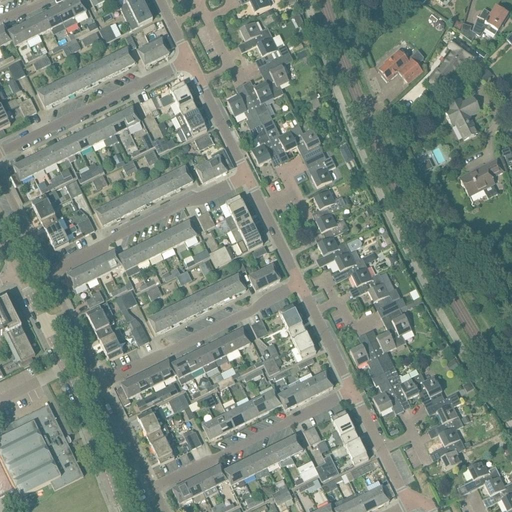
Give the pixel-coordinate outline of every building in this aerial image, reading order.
[(79,0),(76,0),(67,5),(74,20),(87,14),(79,0)] [(98,5),(95,0),(88,0),(92,8),(98,5)] [(141,0),(137,0),(122,7),(120,9),(122,12),(121,12),(125,21),(147,10),(141,0)] [(269,8),(264,0),(249,0),(251,2),(249,3),(255,15),(269,8)] [(67,5),(55,11),(62,26),(74,20),(67,5)] [(478,20),(473,33),(470,31),(465,38),(471,43),(476,35),(480,38),(485,31),(495,37),(508,16),(495,8),(491,15),(485,12),(485,13),(481,20),(476,19),(478,20)] [(147,10),(125,21),(129,29),(130,29),(131,32),(152,22),(147,10)] [(55,11),(43,17),(50,32),(62,26),(55,11)] [(433,16),(430,19),(435,24),(438,20),(433,16)] [(43,17),(31,22),(38,38),(50,32),(43,17)] [(31,22),(19,28),(27,43),(38,38),(31,22)] [(463,25),(456,22),(454,28),(460,31),(463,25)] [(89,33),(98,29),(95,24),(87,28),(88,30),(81,33),(82,37),(89,33)] [(242,55),(257,48),(272,40),(267,30),(259,33),(255,24),(240,32),(246,44),(247,43),(250,50),(241,55),(242,55)] [(142,31),(145,37),(157,31),(154,25),(142,31)] [(4,28),(3,29),(10,44),(11,43),(14,49),(27,43),(19,28),(7,34),(4,28)] [(109,28),(98,33),(105,46),(115,40),(112,35),(109,28)] [(0,30),(0,48),(10,44),(3,29),(0,30)] [(82,41),(85,48),(100,41),(96,34),(82,41)] [(130,37),(125,39),(131,52),(136,49),(130,37)] [(150,47),(149,47),(156,62),(169,56),(160,37),(148,43),(150,47)] [(267,65),(289,55),(284,45),(276,49),(272,40),(257,48),(262,60),(264,59),(267,65)] [(470,66),(477,58),(454,40),(448,49),(451,51),(440,64),(442,66),(438,70),(437,69),(426,82),(441,94),(465,62),(470,66)] [(291,42),(286,44),(289,50),(293,48),(295,47),(292,41),(291,42)] [(67,49),(62,51),(66,58),(81,51),(77,44),(67,49)] [(156,62),(149,47),(137,53),(145,68),(156,62)] [(105,80),(135,66),(127,50),(97,65),(105,80)] [(423,74),(417,68),(423,62),(424,59),(417,52),(405,63),(397,53),(384,65),(385,66),(379,72),(387,82),(390,79),(391,80),(392,79),(391,79),(397,73),(408,87),(423,74)] [(265,85),(273,100),(283,95),(279,88),(289,83),(281,68),(293,63),(289,55),(267,65),(267,66),(258,70),(258,71),(266,67),(270,74),(269,74),(270,76),(263,79),(262,77),(262,78),(265,85)] [(33,65),(37,72),(51,65),(47,58),(33,65)] [(26,77),(19,64),(13,67),(20,80),(26,77)] [(97,65),(67,80),(75,95),(105,80),(97,65)] [(20,80),(13,67),(8,69),(15,83),(20,80)] [(485,70),(478,77),(485,84),(492,77),(485,70)] [(14,80),(7,83),(13,94),(19,91),(14,80)] [(37,95),(45,110),(75,95),(67,80),(37,95)] [(261,126),(262,126),(272,121),(267,113),(263,105),(273,100),(265,85),(256,89),(255,87),(253,88),(250,83),(242,87),(247,96),(246,96),(261,126)] [(171,96),(160,101),(163,108),(164,110),(175,104),(189,97),(183,85),(169,91),(169,92),(171,96)] [(245,123),(250,132),(261,126),(246,96),(240,99),(239,98),(227,104),(234,119),(244,114),(248,122),(245,123)] [(158,97),(145,103),(151,114),(156,111),(163,108),(158,97)] [(180,116),(195,109),(189,97),(175,104),(180,116)] [(455,125),(464,142),(477,135),(469,118),(479,112),(473,99),(462,105),(460,101),(447,108),(449,111),(445,113),(452,127),(455,125)] [(24,103),(31,117),(37,114),(30,100),(24,103)] [(31,117),(24,103),(18,106),(25,120),(31,117)] [(145,103),(140,106),(146,116),(151,114),(145,103)] [(0,116),(10,112),(6,105),(1,107),(0,106),(0,116)] [(201,121),(195,109),(180,116),(175,118),(181,131),(201,121)] [(132,110),(119,116),(127,131),(140,124),(132,110)] [(159,117),(156,111),(151,114),(154,119),(159,117)] [(10,112),(0,116),(0,131),(10,127),(8,122),(13,119),(10,112)] [(119,116),(108,122),(115,137),(127,131),(119,116)] [(207,133),(201,121),(181,131),(187,142),(207,133)] [(285,154),(297,149),(289,134),(280,138),(276,130),(272,121),(262,126),(266,135),(277,156),(281,166),(282,165),(277,156),(284,153),(285,154)] [(108,122),(96,128),(103,142),(106,149),(118,143),(115,137),(108,122)] [(157,127),(163,138),(169,135),(164,124),(157,127)] [(270,160),(277,156),(266,135),(262,126),(261,126),(250,132),(254,141),(257,140),(261,148),(251,152),(258,167),(271,161),(270,160)] [(96,128),(84,133),(91,148),(103,142),(96,128)] [(304,163),(322,154),(323,153),(312,131),(303,136),(299,129),(289,134),(297,149),(300,156),(301,156),(300,154),(307,151),(308,152),(312,159),(304,163)] [(84,133),(72,139),(79,154),(91,148),(84,133)] [(154,149),(151,144),(147,136),(141,139),(146,148),(137,152),(139,156),(146,153),(154,149)] [(196,148),(210,141),(208,136),(194,143),(196,148)] [(72,139),(60,145),(67,160),(68,160),(71,164),(77,161),(75,156),(79,154),(72,139)] [(164,140),(158,143),(164,154),(169,152),(164,140)] [(164,154),(158,143),(157,141),(151,144),(154,149),(158,157),(164,154)] [(199,153),(213,147),(210,141),(196,148),(199,153)] [(60,145),(48,151),(56,166),(67,160),(60,145)] [(190,149),(188,146),(182,149),(185,155),(188,153),(190,149)] [(509,149),(501,152),(503,157),(505,157),(511,155),(509,149)] [(48,151),(36,157),(44,172),(56,166),(48,151)] [(154,152),(144,157),(150,168),(159,163),(154,152)] [(213,162),(207,166),(214,181),(227,174),(223,165),(230,162),(225,152),(211,159),(213,162)] [(322,154),(304,163),(312,160),(315,166),(309,170),(313,177),(311,178),(317,190),(332,182),(327,173),(335,169),(330,159),(326,161),(322,154)] [(36,157),(25,163),(32,178),(44,172),(36,157)] [(417,167),(421,175),(433,169),(429,161),(417,167)] [(468,197),(483,190),(488,199),(497,194),(493,185),(494,184),(491,178),(503,172),(497,161),(476,171),(478,174),(462,183),(460,179),(459,180),(468,197)] [(32,178),(25,163),(13,168),(21,183),(32,178)] [(133,163),(124,167),(123,168),(127,177),(138,172),(133,163)] [(214,181),(207,166),(196,171),(203,186),(214,181)] [(162,199),(193,184),(185,169),(155,184),(162,199)] [(80,186),(92,180),(90,176),(88,172),(79,177),(81,181),(78,182),(80,186)] [(103,177),(93,182),(97,192),(108,187),(103,177)] [(48,193),(47,189),(44,183),(38,186),(39,189),(38,190),(41,196),(48,193)] [(75,183),(70,185),(76,198),(81,195),(75,183)] [(162,199),(155,184),(125,199),(132,214),(162,199)] [(66,202),(71,200),(76,198),(70,185),(65,188),(68,195),(64,197),(66,202)] [(41,196),(38,190),(26,195),(29,202),(30,202),(41,196)] [(31,204),(37,217),(50,210),(48,206),(59,201),(56,195),(55,195),(54,193),(31,204)] [(321,212),(325,219),(331,216),(346,208),(342,198),(333,202),(329,193),(314,200),(320,213),(321,212)] [(225,205),(231,217),(245,210),(239,198),(225,205)] [(132,214),(125,199),(95,214),(103,229),(132,214)] [(37,217),(43,228),(62,219),(56,222),(50,210),(37,217)] [(225,220),(231,232),(251,222),(245,210),(231,217),(225,220)] [(215,228),(208,214),(203,216),(209,230),(215,228)] [(209,230),(203,216),(197,219),(204,233),(209,230)] [(323,235),(327,242),(332,239),(348,231),(344,221),(335,225),(331,216),(325,219),(315,223),(322,236),(323,235)] [(67,231),(62,219),(43,228),(49,240),(62,234),(75,227),(67,231)] [(87,220),(82,223),(88,236),(94,233),(87,220)] [(231,232),(236,244),(257,234),(251,222),(231,232)] [(77,226),(83,239),(88,236),(82,223),(77,226)] [(189,223),(177,229),(185,244),(187,249),(198,244),(196,239),(197,238),(194,232),(189,223)] [(68,246),(65,239),(78,232),(75,227),(62,234),(49,240),(55,252),(68,246)] [(177,229),(165,235),(173,250),(185,244),(177,229)] [(257,234),(236,244),(242,256),(263,246),(257,234)] [(382,237),(387,247),(392,244),(387,234),(382,237)] [(165,235),(153,241),(161,256),(173,250),(165,235)] [(350,255),(345,244),(337,248),(332,239),(327,242),(317,246),(323,259),(325,258),(328,265),(319,269),(319,270),(334,262),(350,255)] [(153,241),(141,247),(149,262),(161,256),(153,241)] [(357,241),(347,246),(351,254),(361,249),(362,246),(360,242),(357,241)] [(141,247),(130,252),(137,267),(149,262),(141,247)] [(232,261),(225,248),(214,254),(221,267),(232,261)] [(253,255),(255,260),(267,254),(264,249),(253,255)] [(130,252),(118,258),(123,267),(125,273),(137,267),(130,252)] [(207,252),(192,259),(194,262),(195,265),(210,258),(209,256),(207,252)] [(115,253),(103,259),(110,274),(118,270),(123,267),(118,258),(117,259),(116,255),(115,253)] [(221,267),(214,254),(209,256),(210,258),(216,270),(221,267)] [(336,285),(351,278),(366,270),(367,270),(365,266),(362,259),(362,260),(354,263),(350,255),(334,262),(340,274),(342,273),(345,280),(336,285)] [(368,257),(362,259),(365,266),(371,263),(368,257)] [(103,259),(91,265),(98,280),(110,274),(103,259)] [(240,261),(235,263),(241,275),(246,272),(240,261)] [(209,262),(199,267),(205,277),(214,273),(209,262)] [(91,265),(79,271),(86,286),(98,280),(91,265)] [(273,267),(261,273),(268,288),(280,282),(273,267)] [(172,276),(171,276),(173,280),(177,278),(181,276),(179,272),(178,273),(177,270),(171,273),(172,276)] [(353,301),(368,293),(383,286),(384,286),(379,275),(371,279),(366,270),(351,278),(357,290),(359,289),(362,296),(353,300),(353,301)] [(86,286),(79,271),(67,277),(74,291),(86,286)] [(181,276),(177,278),(181,287),(192,282),(187,273),(181,276)] [(268,288),(261,273),(249,279),(256,294),(268,288)] [(148,289),(160,283),(156,276),(150,279),(151,282),(146,285),(148,289)] [(246,292),(238,277),(208,292),(216,307),(246,292)] [(381,320),(389,316),(400,311),(396,304),(401,301),(396,291),(387,295),(383,286),(368,293),(374,305),(375,304),(379,312),(385,309),(388,316),(381,319),(381,320)] [(162,297),(157,287),(147,293),(151,303),(162,297)] [(208,292),(178,306),(186,322),(216,307),(208,292)] [(93,298),(97,306),(105,303),(99,293),(92,296),(93,298)] [(131,293),(126,295),(132,308),(137,306),(131,293)] [(126,295),(120,298),(123,303),(127,311),(132,308),(126,295)] [(97,306),(93,298),(86,302),(90,310),(97,306)] [(120,298),(115,301),(117,306),(123,303),(120,298)] [(0,336),(7,333),(22,363),(21,363),(19,364),(18,365),(21,370),(21,371),(35,365),(34,364),(31,366),(29,360),(32,359),(35,357),(28,343),(21,329),(17,320),(15,321),(13,316),(14,315),(6,299),(0,301),(0,336)] [(414,304),(406,308),(408,312),(416,308),(414,304)] [(86,315),(92,328),(111,318),(112,317),(113,316),(107,305),(86,315)] [(178,306),(148,321),(156,336),(186,322),(178,306)] [(278,314),(285,326),(298,319),(292,307),(278,314)] [(384,327),(388,334),(388,335),(389,334),(396,349),(397,350),(406,345),(402,337),(412,332),(405,318),(403,318),(400,311),(389,316),(392,323),(392,325),(386,328),(385,326),(384,327)] [(92,328),(97,339),(111,332),(109,328),(115,325),(111,318),(92,328)] [(285,326),(290,338),(304,331),(298,319),(285,326)] [(267,334),(261,322),(256,325),(263,338),(268,336),(267,334)] [(263,338),(256,325),(251,327),(257,341),(263,338)] [(149,344),(141,327),(136,330),(144,346),(149,344)] [(97,339),(103,351),(117,344),(116,341),(122,337),(118,328),(111,332),(97,339)] [(144,346),(136,330),(130,332),(133,337),(127,340),(132,352),(138,349),(144,346)] [(243,331),(231,337),(241,358),(241,357),(238,352),(250,346),(243,331)] [(290,338),(296,350),(310,343),(304,331),(290,338)] [(377,341),(370,345),(384,374),(394,370),(387,354),(396,349),(389,334),(388,335),(388,334),(376,340),(377,341)] [(368,372),(372,381),(384,374),(370,345),(365,336),(370,345),(363,348),(362,347),(350,353),(357,368),(366,363),(370,371),(368,372)] [(231,337),(219,343),(227,358),(229,363),(241,358),(231,337)] [(227,358),(219,343),(207,348),(215,364),(227,358)] [(310,343),(296,350),(302,362),(316,355),(310,343)] [(117,344),(103,351),(109,363),(123,356),(117,344)] [(207,348),(195,354),(205,375),(217,369),(215,365),(215,364),(207,348)] [(195,354),(183,360),(191,375),(193,380),(205,375),(195,354)] [(273,359),(268,362),(274,375),(279,372),(278,369),(281,367),(280,365),(282,364),(279,359),(278,359),(277,358),(273,360),(273,359)] [(191,375),(183,360),(170,366),(176,377),(177,377),(181,386),(193,380),(191,375)] [(459,367),(460,366),(456,361),(455,361),(446,366),(450,373),(459,368),(459,367)] [(261,362),(247,370),(249,373),(263,366),(262,364),(261,362)] [(268,362),(262,364),(263,366),(269,378),(274,375),(268,362)] [(166,364),(157,368),(164,383),(176,377),(170,366),(169,363),(166,364)] [(300,371),(307,367),(306,364),(293,370),(296,374),(300,372),(300,371)] [(157,368),(145,374),(152,389),(164,383),(157,368)] [(232,369),(221,375),(224,381),(223,381),(225,385),(226,385),(234,381),(233,381),(237,379),(232,369)] [(233,369),(232,369),(237,379),(249,373),(247,370),(240,373),(238,369),(234,371),(233,369)] [(418,396),(412,382),(411,382),(402,386),(399,378),(394,370),(384,374),(388,383),(399,404),(406,400),(407,402),(418,396)] [(261,371),(251,376),(253,380),(263,375),(261,371)] [(145,374),(133,380),(140,395),(152,389),(145,374)] [(325,374),(314,380),(321,395),(333,389),(325,374)] [(392,407),(399,404),(388,383),(384,374),(372,381),(376,389),(378,388),(382,395),(373,400),(380,415),(392,409),(392,407)] [(425,410),(426,411),(444,401),(441,395),(442,394),(434,379),(425,384),(421,376),(411,381),(411,382),(412,382),(418,396),(422,403),(422,402),(429,398),(433,407),(425,410)] [(140,395),(133,380),(121,386),(125,395),(119,398),(124,408),(130,405),(128,401),(137,397),(140,395)] [(314,380),(302,386),(309,401),(321,395),(314,380)] [(225,385),(223,381),(211,387),(213,391),(216,389),(225,385)] [(158,399),(176,390),(173,385),(155,393),(158,399)] [(225,385),(216,389),(218,393),(228,388),(226,385),(225,385)] [(302,386),(290,392),(297,407),(309,401),(302,386)] [(211,387),(200,393),(201,397),(213,391),(211,387)] [(274,392),(262,398),(269,413),(282,407),(283,406),(278,398),(277,398),(274,392)] [(290,392),(278,398),(283,406),(282,407),(285,413),(297,407),(290,392)] [(158,400),(160,404),(172,398),(170,395),(158,400)] [(436,414),(442,426),(443,427),(458,419),(457,418),(453,409),(461,405),(456,395),(444,401),(426,411),(435,406),(438,413),(436,414)] [(190,408),(189,407),(184,396),(178,399),(184,411),(190,408)] [(262,398),(250,404),(258,419),(269,413),(262,398)] [(168,403),(175,416),(184,411),(178,399),(168,403)] [(160,404),(158,400),(146,406),(148,410),(160,404)] [(236,405),(246,425),(258,419),(250,404),(238,410),(236,405)] [(236,405),(224,410),(234,431),(246,425),(236,405)] [(0,438),(1,440),(0,440),(0,457),(20,499),(51,484),(55,492),(83,478),(79,469),(69,449),(69,448),(67,445),(71,443),(68,438),(65,440),(64,440),(63,437),(48,407),(20,421),(14,424),(10,426),(6,428),(5,428),(0,430),(0,438)] [(137,419),(143,432),(164,422),(157,409),(137,419)] [(226,416),(215,421),(222,437),(234,431),(224,410),(224,411),(226,416)] [(331,420),(337,432),(351,425),(345,413),(331,420)] [(444,448),(444,449),(445,449),(446,448),(459,442),(459,441),(455,432),(463,428),(458,418),(457,418),(458,419),(443,427),(442,426),(427,433),(428,434),(437,429),(440,436),(438,437),(444,448)] [(469,423),(467,418),(460,421),(463,426),(469,423)] [(222,437),(215,421),(202,428),(210,443),(222,437)] [(143,432),(149,444),(169,434),(168,433),(169,433),(164,422),(143,432)] [(337,432),(343,444),(356,437),(351,425),(337,432)] [(321,442),(314,428),(309,431),(315,445),(321,442)] [(315,445),(309,431),(303,434),(310,447),(315,445)] [(149,444),(155,455),(168,448),(174,445),(172,439),(174,438),(172,435),(170,436),(169,434),(149,444)] [(202,446),(195,434),(191,436),(190,436),(196,448),(196,449),(202,446)] [(196,448),(190,436),(187,438),(185,439),(191,451),(196,449),(196,448)] [(343,444),(348,456),(362,449),(356,437),(343,444)] [(295,438),(284,443),(286,448),(291,458),(303,453),(295,438)] [(445,449),(444,449),(429,456),(439,452),(442,459),(441,460),(447,472),(462,464),(457,455),(465,451),(460,441),(459,441),(459,442),(446,448),(445,449)] [(286,448),(284,443),(272,449),(279,464),(281,469),(294,465),(291,458),(286,448)] [(324,443),(316,447),(321,455),(328,451),(324,443)] [(168,448),(155,455),(160,467),(174,460),(168,448)] [(272,449),(260,455),(268,470),(279,464),(272,449)] [(362,449),(348,456),(354,468),(368,461),(362,449)] [(260,455),(248,461),(255,476),(268,470),(260,455)] [(248,461),(236,467),(243,482),(255,476),(248,461)] [(309,476),(302,480),(304,484),(318,477),(315,470),(311,463),(304,467),(309,476)] [(479,489),(484,487),(484,486),(499,479),(500,480),(501,479),(495,469),(487,473),(482,463),(467,471),(473,483),(475,482),(479,489)] [(327,481),(332,478),(325,464),(320,467),(327,481)] [(370,464),(358,470),(361,478),(373,472),(370,464)] [(243,482),(236,467),(224,473),(228,482),(231,488),(233,491),(237,489),(240,490),(244,489),(245,485),(243,482)] [(321,483),(327,481),(320,467),(315,470),(318,477),(321,483)] [(220,468),(208,473),(215,488),(228,482),(224,473),(223,473),(220,468)] [(358,470),(346,476),(349,484),(361,478),(358,470)] [(208,473),(196,479),(204,494),(215,488),(208,473)] [(349,484),(346,476),(334,482),(336,486),(337,485),(339,491),(345,488),(342,482),(343,482),(345,486),(349,484)] [(196,479),(184,485),(192,500),(204,494),(196,479)] [(501,502),(501,503),(502,502),(511,496),(511,484),(504,489),(500,480),(499,479),(484,486),(484,487),(490,498),(492,498),(495,504),(486,509),(486,510),(501,502)] [(306,487),(310,494),(321,488),(318,481),(306,487)] [(192,500),(184,485),(172,491),(180,506),(189,502),(192,500)] [(285,486),(277,490),(279,492),(278,492),(280,495),(283,500),(291,496),(285,486)] [(470,494),(466,486),(457,490),(461,498),(470,494)] [(367,488),(355,494),(355,495),(363,511),(371,511),(377,509),(370,494),(367,488)] [(382,488),(370,494),(377,509),(389,503),(382,488)] [(272,495),(276,504),(283,500),(280,495),(278,492),(272,495)] [(348,511),(363,511),(355,495),(343,501),(348,511)] [(294,505),(292,501),(293,500),(291,496),(283,500),(285,504),(287,508),(294,505)] [(511,511),(511,496),(502,502),(501,503),(505,511),(511,511)] [(252,498),(245,501),(247,506),(249,510),(257,506),(255,503),(254,503),(252,498)] [(229,500),(223,503),(226,511),(227,511),(235,509),(233,505),(232,505),(229,500)] [(330,506),(330,507),(332,511),(348,511),(343,501),(337,504),(330,507),(330,506)] [(226,511),(223,503),(217,506),(219,511),(218,511),(226,511)]
